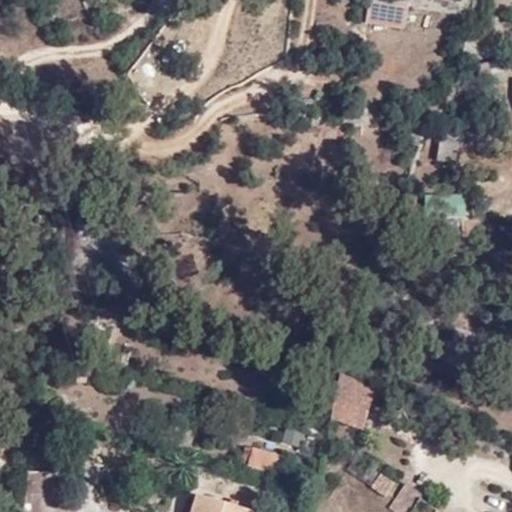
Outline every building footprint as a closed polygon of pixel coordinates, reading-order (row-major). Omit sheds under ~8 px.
[(505,64),(481,68),(486,88),(509,83),(505,64)] [(455,164),(459,144),(439,140),(435,159),(455,164)] [(424,195),(425,218),(467,215),(465,192),(424,195)] [(103,316),(79,317),(73,353),(95,357),(103,316)] [(377,391),(342,374),(334,418),(364,433),(377,391)] [(307,436),(288,429),(282,444),(302,451),(307,436)] [(286,476),(290,458),(254,450),(250,468),(286,476)] [(387,500),(396,486),(382,476),(372,489),(387,500)] [(407,484),(390,510),(393,511),(414,511),(425,495),(407,484)] [(246,511),(199,497),(194,511),(246,511)]
